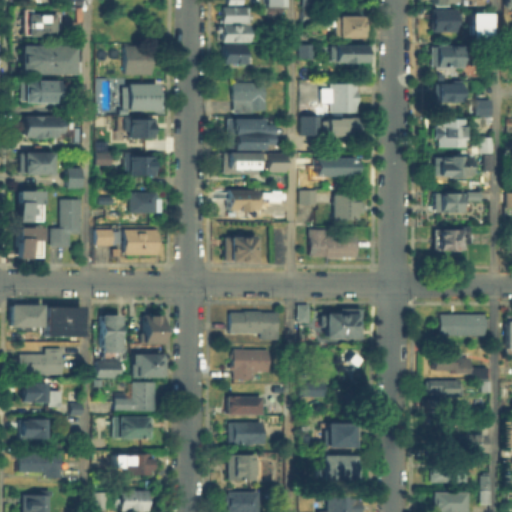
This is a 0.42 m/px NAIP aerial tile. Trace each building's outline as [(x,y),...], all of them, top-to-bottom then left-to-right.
[(280,0),(280,12),(264,12),(264,0),(280,0)] [(502,0),(511,0),(511,8),(502,8),(502,0)] [(217,22),(217,5),(245,5),(245,22),(217,22)] [(299,8),(312,8),(312,20),(299,19),(299,8)] [(451,8),(451,30),(425,30),(425,8),(451,8)] [(14,32),(14,10),(48,11),(47,32),(14,32)] [(484,36),(484,11),(465,12),(465,36),(484,36)] [(320,23),(320,13),(357,13),(357,34),(329,34),(329,23),(320,23)] [(217,41),(217,23),(244,23),(244,40),(217,41)] [(218,62),(218,43),(244,43),(244,62),(218,62)] [(295,43),(308,43),(308,54),(295,54),(295,43)] [(66,44),(66,70),(16,70),(16,44),(66,44)] [(147,44),(147,70),(120,70),(120,44),(147,44)] [(326,44),(364,44),(363,58),(326,58),(326,44)] [(455,47),(455,65),(425,65),(425,46),(455,47)] [(17,99),(17,77),(55,77),(54,89),(59,89),(59,99),(17,99)] [(259,80),(258,109),(227,108),(227,80),(259,80)] [(316,99),(316,84),(328,84),(328,80),(351,81),(351,109),(323,109),(324,99),(316,99)] [(114,90),(124,90),(124,82),(153,82),(153,106),(124,106),(124,102),(114,102),(114,90)] [(454,82),(454,99),(428,99),(428,82),(454,82)] [(481,99),(481,114),(470,114),(470,99),(481,99)] [(256,110),(256,115),(265,115),(265,135),(256,135),(256,141),(220,141),(220,127),(225,127),(225,123),(219,123),(219,111),(225,111),(225,110),(256,110)] [(295,132),(295,113),(315,113),(315,132),(295,132)] [(20,115),(55,115),(55,133),(20,133),(20,115)] [(321,119),(333,119),(333,115),(362,115),(362,134),(321,134),(321,119)] [(148,117),(148,134),(121,134),(121,117),(148,117)] [(462,117),(461,141),(432,141),(432,117),(462,117)] [(490,151),(471,151),(471,133),(490,134),(490,151)] [(17,164),(17,143),(49,144),(49,164),(17,164)] [(250,146),(250,164),(250,171),(216,170),(216,146),(250,146)] [(106,147),(106,151),(106,157),(90,157),(90,147),(106,147)] [(147,148),(148,171),(118,171),(118,148),(147,148)] [(465,171),(430,171),(430,149),(466,149),(465,171)] [(263,170),(262,151),(281,151),(281,170),(263,170)] [(480,162),(480,152),(490,151),(490,162),(480,162)] [(349,153),(349,173),(316,173),(316,153),(349,153)] [(77,163),(76,185),(60,185),(60,163),(77,163)] [(12,188),(34,188),(34,218),(12,218),(12,188)] [(224,188),(250,188),(250,206),(224,206),(224,188)] [(296,188),(309,188),(309,202),(296,202),(296,188)] [(125,190),(151,191),(151,210),(125,210),(125,190)] [(455,191),(455,208),(430,208),(430,191),(455,191)] [(511,191),(511,205),(501,205),(501,191),(511,191)] [(355,194),(355,216),(328,216),(328,194),(355,194)] [(54,226),(54,197),(74,197),(74,232),(64,232),(64,243),(46,243),(46,226),(54,226)] [(11,224),(34,224),(33,254),(11,254),(11,224)] [(108,243),(91,243),(91,227),(107,227),(108,243)] [(320,227),(320,233),(351,233),(351,254),(303,254),(303,227),(320,227)] [(152,253),(118,253),(119,228),(152,228),(152,253)] [(459,229),(459,247),(424,247),(424,229),(459,229)] [(247,235),(247,258),(217,258),(218,235),(247,235)] [(3,323),(4,302),(34,302),(34,323),(3,323)] [(41,333),(41,302),(76,302),(75,333),(41,333)] [(224,330),(225,309),(272,309),(271,336),(256,335),(256,331),(224,330)] [(311,309),(310,323),(297,323),(298,309),(311,309)] [(324,334),(324,309),(355,310),(355,334),(324,334)] [(137,343),(137,313),(157,313),(157,343),(137,343)] [(437,313),(481,313),(481,333),(437,333),(437,313)] [(95,350),(95,314),(112,314),(112,350),(95,350)] [(511,315),(511,350),(501,350),(502,315),(511,315)] [(449,345),(449,352),(463,352),(463,370),(441,370),(441,368),(425,368),(425,345),(449,345)] [(41,351),(41,347),(56,347),(56,371),(13,371),(14,351),(41,351)] [(247,378),(226,378),(227,348),(263,348),(263,367),(247,367),(247,378)] [(159,353),(159,374),(127,373),(127,353),(159,353)] [(92,374),(92,359),(113,359),(113,374),(92,374)] [(469,373),(469,364),(481,364),(481,373),(469,373)] [(292,393),(292,373),(319,373),(319,393),(292,393)] [(421,377),(456,378),(456,391),(421,391),(421,377)] [(477,389),(478,378),(486,378),(486,389),(477,389)] [(148,411),(110,410),(110,397),(128,397),(128,380),(148,380),(148,411)] [(16,399),(16,383),(53,383),(53,402),(41,402),(41,399),(16,399)] [(223,395),(255,395),(255,411),(223,410),(223,395)] [(65,401),(76,402),(76,411),(65,411),(65,401)] [(112,435),(112,415),(140,415),(140,435),(112,435)] [(15,419),(39,419),(39,435),(15,435),(15,419)] [(349,421),(349,442),(319,442),(319,421),(349,421)] [(225,440),(225,422),(257,422),(257,440),(225,440)] [(458,449),(458,431),(482,431),(482,449),(458,449)] [(55,468),(55,475),(38,475),(38,468),(13,468),(13,451),(55,452),(55,468)] [(144,452),(144,471),(121,471),(121,452),(144,452)] [(222,476),(222,453),(249,453),(249,476),(222,476)] [(318,475),(318,453),(350,453),(350,475),(318,475)] [(466,459),(466,479),(426,479),(426,459),(466,459)] [(486,471),(486,499),(476,499),(476,471),(486,471)] [(113,507),(113,489),(141,490),(141,507),(113,507)] [(460,489),(460,509),(426,509),(426,489),(460,489)] [(251,490),(251,511),(220,511),(220,490),(251,490)] [(101,491),(101,507),(89,507),(89,491),(101,491)] [(319,511),(319,492),(352,492),(352,511),(295,511),(319,511)] [(16,511),(16,493),(42,493),(42,511),(16,511)]
